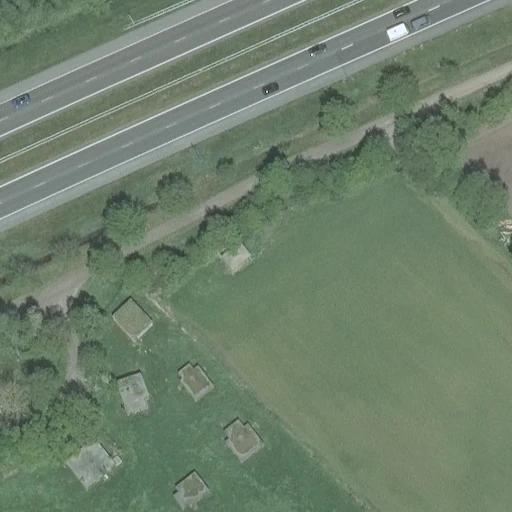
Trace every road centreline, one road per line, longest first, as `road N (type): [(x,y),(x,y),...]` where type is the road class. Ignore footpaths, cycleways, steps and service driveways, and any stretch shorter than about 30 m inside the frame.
road 1 (unclassified): [(0,315),(309,159),(511,72)]
road 2 (motorway): [(0,205),(455,0)]
road 3 (motorway): [(269,0),(0,122)]
